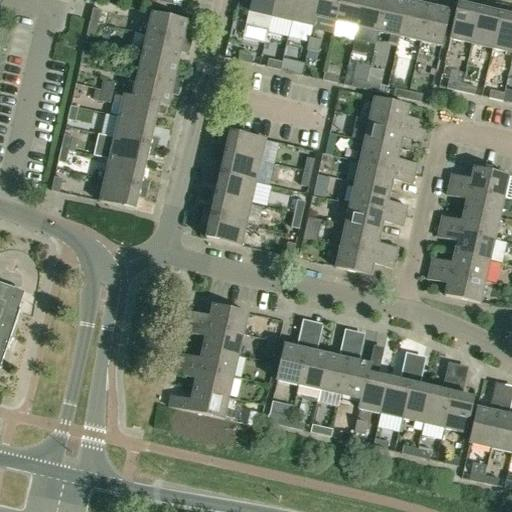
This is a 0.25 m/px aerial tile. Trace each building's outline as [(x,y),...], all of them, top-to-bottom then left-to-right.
[(271,18),(274,0),(251,0),(247,21),(270,26),(271,18)] [(292,23),(296,0),(274,0),(271,18),(292,23)] [(315,18),(319,0),(296,0),(292,23),(314,28),(316,19),(315,18)] [(336,23),(341,0),(319,0),(315,18),(316,19),(336,23)] [(357,28),(363,0),(341,0),(336,23),(357,28)] [(378,33),(385,0),(363,0),(357,28),(378,33)] [(399,38),(407,3),(395,0),(385,0),(378,33),(390,36),(399,38)] [(420,42),(429,0),(421,0),(421,6),(407,3),(399,38),(420,42)] [(437,0),(429,0),(420,42),(442,47),(450,12),(436,9),(438,0),(437,0)] [(471,45),(479,10),(466,7),(467,0),(458,0),(449,40),(471,45)] [(492,49),(502,6),(495,4),(493,13),(479,10),(471,45),(492,49)] [(511,53),(511,17),(508,16),(510,7),(502,6),(492,49),(511,53)] [(93,9),(90,23),(98,25),(101,11),(93,9)] [(147,36),(191,46),(193,38),(184,36),(187,22),(152,14),(147,36)] [(90,23),(87,37),(95,38),(98,25),(90,23)] [(189,53),(191,46),(147,36),(142,57),(177,65),(181,51),(189,53)] [(397,46),(399,38),(390,36),(388,44),(397,46)] [(310,39),(308,50),(318,52),(320,41),(310,39)] [(83,51),(80,65),(88,67),(91,53),(83,51)] [(239,54),(238,62),(252,65),(253,57),(239,54)] [(174,78),(177,65),(142,57),(138,78),(182,88),(183,80),(174,78)] [(268,60),(267,68),(281,71),(282,64),(268,60)] [(324,73),(323,81),(337,84),(338,76),(324,73)] [(180,95),(182,88),(138,78),(133,98),(133,99),(168,107),(171,93),(180,95)] [(353,80),(351,88),(365,91),(367,83),(353,80)] [(100,91),(111,94),(114,84),(102,82),(100,91)] [(448,82),(446,90),(461,93),(462,85),(448,82)] [(367,83),(365,91),(378,94),(380,86),(367,83)] [(462,85),(461,93),(474,96),(476,88),(462,85)] [(395,89),(393,97),(407,100),(409,92),(395,89)] [(97,103),(100,91),(94,90),(91,102),(97,103)] [(109,106),(111,94),(100,91),(97,103),(109,106)] [(490,91),(488,99),(502,102),(504,94),(490,91)] [(409,92),(407,100),(421,103),(422,95),(409,92)] [(133,99),(133,98),(124,96),(119,118),(154,126),(157,112),(166,114),(168,107),(133,99)] [(369,121),(424,133),(426,123),(417,121),(414,123),(406,121),(409,107),(374,99),(369,121)] [(71,107),(67,121),(75,123),(78,109),(71,107)] [(151,140),(154,126),(119,118),(114,139),(158,149),(160,142),(151,140)] [(421,144),(424,133),(369,121),(365,142),(399,150),(403,136),(411,138),(413,142),(421,144)] [(225,155),(260,163),(265,141),(221,131),(220,139),(229,141),(225,155)] [(74,152),(77,138),(64,135),(61,149),(69,151),(74,152)] [(114,139),(100,136),(95,157),(109,160),(144,168),(147,154),(156,157),(158,149),(114,139)] [(396,164),(399,150),(365,142),(360,163),(414,176),(416,165),(408,163),(405,166),(396,164)] [(61,149),(58,163),(66,165),(69,151),(61,149)] [(255,184),(260,163),(225,155),(222,168),(213,166),(212,174),(255,184)] [(307,159),(304,172),(312,174),(315,161),(307,159)] [(141,182),(144,168),(109,160),(105,181),(148,191),(150,184),(141,182)] [(412,186),(414,176),(360,163),(355,184),(390,192),(393,179),(401,181),(403,184),(412,186)] [(450,186),(504,199),(509,177),(474,169),(471,183),(462,181),(460,178),(452,176),(450,186)] [(304,172),(301,186),(308,188),(312,174),(304,172)] [(251,205),(255,184),(212,174),(210,181),(219,183),(216,197),(251,205)] [(62,180),(54,178),(51,192),(59,194),(62,180)] [(147,199),(148,191),(105,181),(100,203),(134,211),(138,197),(147,199)] [(387,206),(390,192),(355,184),(350,205),(402,217),(405,218),(407,207),(398,205),(395,208),(387,206)] [(499,220),(504,199),(450,186),(447,196),(456,198),(459,196),(467,198),(464,211),(488,217),(499,220)] [(246,226),(251,205),(216,197),(212,210),(203,208),(202,216),(207,217),(246,226)] [(297,201),(294,215),(302,216),(305,203),(297,201)] [(405,218),(402,217),(350,205),(345,226),(380,234),(383,221),(392,222),(394,226),(402,228),(405,218)] [(499,220),(488,217),(464,211),(461,225),(453,223),(451,220),(442,218),(440,228),(494,241),(499,220)] [(294,215),(291,228),(299,230),(302,216),(294,215)] [(246,226),(207,217),(202,216),(200,223),(209,225),(206,240),(241,248),(246,226)] [(377,248),(380,234),(345,226),(341,247),(395,260),(397,249),(389,247),(386,250),(377,248)] [(489,262),(494,241),(440,228),(438,239),(446,240),(449,238),(458,240),(455,254),(489,262)] [(287,243),(284,257),(292,259),(295,245),(287,243)] [(393,270),(395,260),(341,247),(336,269),(371,277),(374,263),(382,264),(384,268),(393,270)] [(485,283),(489,262),(455,254),(452,267),(443,265),(441,262),(433,260),(430,270),(485,283)] [(480,305),(485,283),(430,270),(428,281),(437,283),(440,280),(448,282),(445,297),(480,305)] [(0,368),(19,313),(5,308),(9,297),(12,288),(0,284),(0,368)] [(188,323),(243,336),(248,314),(213,306),(210,320),(201,318),(199,315),(191,313),(188,323)] [(243,336),(188,323),(186,334),(195,336),(198,333),(206,335),(203,349),(238,357),(243,336)] [(298,387),(308,343),(301,341),(299,350),(284,347),(277,382),(298,387)] [(316,344),(308,343),(298,387),(295,400),(316,405),(319,392),(327,357),(314,353),(316,344)] [(233,378),(238,357),(203,349),(200,362),(192,361),(190,357),(181,355),(179,365),(233,378)] [(341,396),(350,352),(343,351),(341,360),(327,357),(319,392),(341,396)] [(361,401),(369,366),(356,363),(358,354),(350,352),(341,396),(361,401)] [(271,373),(273,365),(266,363),(264,371),(271,373)] [(228,399),(233,378),(179,365),(177,376),(185,378),(188,375),(197,377),(194,391),(228,399)] [(380,415),(388,380),(375,377),(377,368),(369,366),(361,401),(359,410),(380,415)] [(402,420),(412,376),(404,374),(402,383),(388,380),(380,415),(402,420)] [(423,425),(431,390),(417,387),(419,377),(412,376),(402,420),(423,425)] [(444,429),(454,385),(446,384),(444,393),(431,390),(423,425),(444,429)] [(454,385),(444,429),(465,434),(473,399),(459,396),(461,387),(454,385)] [(224,421),(228,399),(194,391),(191,404),(182,403),(180,399),(172,397),(169,408),(224,421)] [(491,449),(501,406),(494,404),(491,413),(477,410),(469,444),(491,449)] [(511,454),(511,417),(506,416),(508,407),(501,406),(491,449),(511,454)] [(277,418),(275,426),(289,429),(290,421),(277,418)] [(290,421),(289,429),(303,432),(304,424),(290,421)] [(357,422),(355,432),(364,434),(367,424),(357,422)] [(319,428),(317,435),(331,438),(333,431),(319,428)] [(343,432),(341,440),(352,443),(354,434),(343,432)] [(375,440),(373,448),(387,451),(389,443),(375,440)] [(403,447),(402,454),(415,457),(417,450),(403,447)] [(417,450),(415,457),(429,460),(431,453),(417,450)] [(446,456),(444,463),(458,466),(460,460),(446,456)] [(471,474),(469,481),(483,485),(483,484),(485,477),(471,474)] [(483,484),(483,485),(497,488),(498,480),(485,477),(483,484)]
